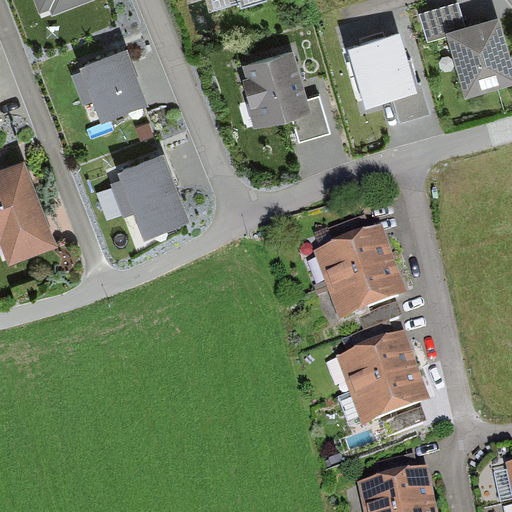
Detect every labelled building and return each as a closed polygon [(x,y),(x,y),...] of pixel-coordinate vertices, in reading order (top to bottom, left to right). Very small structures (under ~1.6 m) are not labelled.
[(78,0),(38,0),(41,7),(50,3),(53,10),(78,0)] [(464,90),(511,76),(511,55),(499,10),(466,19),(460,0),(457,0),(421,10),(428,34),(447,29),(464,90)] [(402,25),(348,40),(365,101),(390,93),(398,119),(432,109),(423,80),(418,82),(402,25)] [(293,47),(244,61),(247,71),(243,72),(251,99),(247,100),(254,124),(291,113),(298,139),(330,130),(320,93),(307,97),(293,47)] [(142,97),(122,48),(79,66),(99,115),(108,112),(116,130),(147,117),(139,99),(142,97)] [(183,217),(157,150),(119,165),(145,232),(183,217)] [(25,157),(0,167),(0,243),(0,244),(7,260),(58,240),(25,157)] [(314,252),(326,286),(394,260),(381,226),(314,252)] [(339,319),(407,293),(394,260),(326,286),(339,319)] [(337,360),(351,394),(418,367),(405,333),(337,360)] [(363,426),(429,399),(418,367),(351,394),(363,426)] [(421,409),(384,423),(388,435),(425,421),(421,409)] [(358,484),(364,511),(390,511),(436,502),(428,468),(358,484)] [(437,511),(436,502),(390,511),(437,511)]
